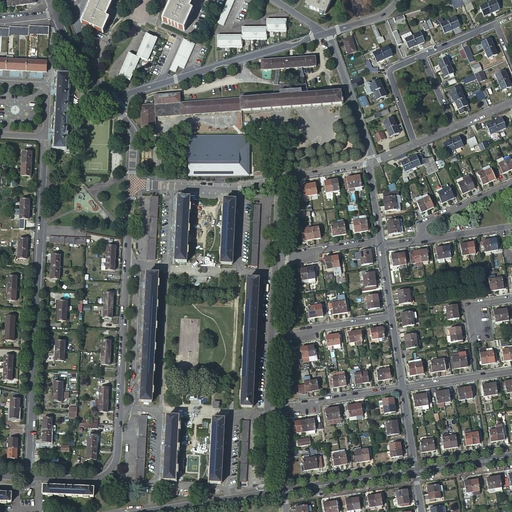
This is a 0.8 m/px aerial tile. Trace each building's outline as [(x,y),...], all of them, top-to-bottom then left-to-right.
[(92,0),(81,23),(104,33),(110,20),(107,18),(115,0),(92,0)] [(170,0),(161,21),(184,31),(193,11),(189,9),(193,0),(170,0)] [(234,0),(227,0),(218,25),(224,27),(234,0)] [(326,15),(331,0),(308,0),(305,6),(326,15)] [(465,5),(462,0),(453,0),(452,0),(456,9),(465,5)] [(496,1),(488,4),(492,14),(500,10),(496,1)] [(492,14),(488,4),(480,8),(484,17),(492,14)] [(445,34),(453,31),(449,21),(445,23),(443,18),(436,21),(439,26),(439,25),(441,25),(442,29),(445,34)] [(449,21),(453,31),(460,27),(456,18),(449,21)] [(287,32),(287,20),(267,21),(267,28),(243,29),(243,37),(218,38),(218,50),(243,49),(243,41),(268,40),(268,32),(287,32)] [(0,35),(8,36),(9,36),(9,34),(9,29),(0,28),(0,35)] [(409,49),(417,46),(413,36),(411,32),(402,36),(404,40),(405,40),(409,49)] [(413,36),(417,46),(425,42),(421,33),(413,36)] [(148,61),(157,38),(146,34),(136,56),(128,53),(119,76),(130,81),(140,58),(148,61)] [(394,37),(398,45),(402,44),(399,35),(394,37)] [(357,52),(351,37),(343,40),(348,55),(357,52)] [(185,69),(196,45),(184,39),(170,70),(176,73),(179,66),(185,69)] [(484,51),(494,47),(491,39),(481,44),(484,51)] [(381,50),(380,47),(376,49),(377,52),(373,53),(377,63),(385,59),(381,50)] [(381,50),(385,59),(393,56),(389,47),(381,50)] [(467,47),(463,49),(464,50),(467,59),(471,57),(469,52),(467,47)] [(497,55),(494,47),(484,51),(488,59),(497,55)] [(143,135),(156,134),(155,117),(242,112),(242,111),(292,108),(342,105),(342,104),(344,104),(344,102),(342,102),(341,88),(307,90),(302,68),(316,68),(315,57),(261,60),(262,70),(276,70),(273,92),(240,94),(240,99),(181,103),(180,94),(155,95),(155,105),(140,106),(143,135)] [(438,62),(441,70),(450,66),(447,58),(438,62)] [(17,60),(7,59),(7,70),(16,70),(17,60)] [(26,71),(27,60),(17,60),(16,70),(26,71)] [(36,71),(37,61),(27,60),(26,71),(36,71)] [(369,60),(366,62),(370,73),(378,73),(378,68),(372,68),(369,60)] [(47,61),(37,61),(36,71),(46,72),(47,61)] [(471,67),(474,74),(482,71),(479,64),(471,67)] [(450,66),(441,70),(444,78),(450,75),(451,78),(455,76),(450,66)] [(499,84),(508,80),(503,70),(499,72),(499,73),(500,74),(497,75),(495,76),(499,84)] [(485,79),(482,72),(476,75),(479,82),(485,79)] [(65,149),(69,75),(58,75),(57,86),(56,91),(57,91),(56,109),(55,109),(55,114),(56,114),(55,132),(54,137),(55,137),(54,148),(65,149)] [(473,81),(471,76),(463,80),(465,85),(473,81)] [(359,78),(351,82),(353,89),(362,86),(359,78)] [(511,87),(508,80),(499,84),(502,92),(511,87)] [(373,93),(383,89),(380,81),(370,85),(373,93)] [(450,91),(455,102),(464,98),(459,87),(450,91)] [(386,96),(383,89),(373,93),(376,100),(386,96)] [(479,101),(485,98),(481,91),(476,94),(479,101)] [(470,110),(464,98),(455,102),(458,110),(460,114),(470,110)] [(387,130),(397,126),(394,118),(384,122),(387,130)] [(494,123),(499,132),(506,129),(502,120),(494,123)] [(491,136),(499,132),(494,123),(486,126),(491,136)] [(400,134),(397,126),(387,130),(390,138),(400,134)] [(381,132),(374,135),(376,142),(384,139),(381,132)] [(203,167),(242,167),(241,142),(231,143),(231,138),(191,139),(192,176),(203,176),(203,167)] [(452,141),(456,151),(464,147),(460,138),(452,141)] [(471,146),(477,143),(475,138),(468,141),(471,146)] [(448,154),(456,151),(452,141),(444,145),(448,154)] [(482,151),(489,148),(486,142),(479,145),(482,151)] [(22,164),(31,164),(32,152),(22,152),(22,164)] [(422,154),(409,160),(413,170),(421,166),(425,164),(426,163),(422,154)] [(508,172),(511,170),(511,162),(509,156),(503,159),(504,162),(508,172)] [(430,163),(426,165),(430,175),(439,171),(433,157),(428,159),(430,163)] [(503,175),(508,172),(504,162),(503,159),(497,162),(501,170),(499,171),(500,173),(502,173),(503,175)] [(413,170),(409,160),(401,163),(405,173),(413,170)] [(483,170),(489,183),(495,180),(494,179),(496,178),(494,173),(492,174),(490,169),(492,168),(489,163),(482,167),(483,170)] [(30,177),(31,164),(22,164),(21,176),(30,177)] [(483,186),(489,183),(483,170),(477,173),(479,178),(481,183),(483,186)] [(360,176),(353,177),(355,189),(361,188),(360,178),(360,176)] [(463,178),(469,192),(475,189),(474,188),(473,187),(475,186),(474,184),(472,184),(469,176),(463,178)] [(355,189),(353,177),(346,178),(348,190),(355,189)] [(462,195),(469,192),(463,178),(457,181),(459,184),(457,184),(462,195)] [(338,180),(331,181),(333,193),(339,191),(338,180)] [(333,193),(331,181),(324,183),(326,194),(333,193)] [(315,184),(308,185),(310,197),(317,196),(315,184)] [(310,197),(308,185),(302,186),(302,187),(302,189),(303,198),(310,197)] [(441,204),(448,202),(443,191),(442,188),(436,190),(438,193),(437,194),(441,204)] [(443,191),(448,202),(454,199),(454,198),(455,198),(454,195),(453,196),(450,188),(443,191)] [(395,191),(390,193),(384,194),(385,198),(395,197),(395,198),(398,197),(396,190),(395,191)] [(423,200),(427,211),(434,208),(427,194),(421,196),(423,200)] [(155,260),(158,197),(151,196),(148,260),(155,260)] [(20,197),(20,209),(25,209),(28,209),(29,209),(29,197),(20,197)] [(395,197),(385,198),(383,199),(384,206),(396,204),(399,203),(398,197),(395,198),(395,197)] [(187,262),(190,198),(178,198),(178,206),(177,211),(177,228),(176,232),(175,249),(175,253),(175,262),(187,262)] [(235,209),(236,200),(224,200),(221,264),(232,264),(233,256),(233,251),(234,235),(234,230),(235,213),(235,209)] [(421,214),(427,211),(423,200),(416,203),(421,214)] [(397,211),(396,204),(384,206),(385,212),(395,211),(397,211)] [(257,266),(260,205),(253,205),(250,265),(257,266)] [(25,209),(20,209),(19,221),(28,222),(29,209),(28,209),(25,209)] [(367,219),(360,221),(362,233),(368,231),(368,229),(370,229),(368,219),(367,219)] [(398,220),(386,222),(388,229),(399,227),(398,220)] [(362,233),(360,221),(353,222),(353,227),(354,230),(353,231),(353,232),(354,232),(355,234),(362,233)] [(337,224),(339,236),(346,235),(344,223),(337,224)] [(333,237),(339,236),(337,224),(331,225),(333,237)] [(312,228),(314,240),(321,239),(319,227),(312,228)] [(399,227),(388,229),(389,236),(400,234),(399,227)] [(307,241),(314,240),(312,228),(306,230),(306,234),(304,234),(305,239),(307,239),(307,241)] [(85,245),(86,238),(50,236),(50,243),(85,245)] [(17,249),(26,249),(27,237),(18,237),(17,249)] [(489,241),(491,252),(498,251),(497,240),(489,241)] [(484,253),(491,252),(489,241),(483,242),(484,253)] [(467,244),(469,256),(476,255),(474,243),(467,244)] [(462,257),(469,256),(467,244),(460,245),(462,257)] [(106,258),(115,258),(115,248),(111,248),(111,246),(107,246),(106,258)] [(449,247),(443,248),(444,259),(451,258),(449,247)] [(438,264),(445,263),(444,259),(443,248),(436,249),(436,251),(435,251),(435,255),(437,254),(438,264)] [(26,262),(26,249),(17,249),(17,261),(26,262)] [(359,253),(360,260),(372,258),(371,251),(368,251),(368,249),(366,250),(366,251),(359,253)] [(420,252),(422,263),(423,263),(428,262),(429,262),(427,251),(420,252)] [(415,264),(422,263),(420,252),(413,253),(414,255),(409,255),(411,264),(415,264)] [(405,254),(398,255),(400,266),(406,265),(405,254)] [(52,257),(51,267),(59,267),(60,255),(55,255),(55,257),(52,257)] [(400,266),(398,255),(391,256),(393,267),(400,266)] [(338,257),(331,258),(333,269),(339,268),(340,268),(339,263),(338,260),(340,260),(340,258),(338,258),(338,257)] [(114,269),(115,258),(106,258),(106,270),(110,271),(110,269),(114,269)] [(333,269),(331,258),(324,259),(326,270),(327,270),(333,269)] [(372,258),(360,260),(361,266),(373,264),(372,258)] [(59,267),(51,267),(51,277),(55,277),(54,279),(59,279),(59,267)] [(313,268),(307,269),(308,280),(315,279),(313,268)] [(308,280),(307,269),(299,270),(301,281),(308,280)] [(362,275),(363,282),(375,280),(374,273),(362,275)] [(152,403),(158,274),(146,274),(146,282),(145,287),(145,304),(144,308),(144,325),(143,329),(143,346),(142,351),(141,368),(141,372),(140,389),(140,394),(140,402),(152,403)] [(7,288),(16,289),(16,278),(12,278),(12,276),(8,276),(7,288)] [(490,292),(497,291),(495,279),(495,276),(488,277),(490,292)] [(495,279),(497,291),(504,290),(504,288),(503,285),(502,278),(495,279)] [(259,288),(259,279),(247,279),(241,407),(253,407),(253,399),(253,394),(254,378),(254,373),(255,356),(255,352),(256,335),(256,330),(257,314),(257,309),(258,292),(259,288)] [(375,280),(363,282),(364,288),(376,287),(375,280)] [(15,299),(16,289),(7,288),(7,301),(11,301),(11,299),(15,299)] [(398,299),(410,297),(409,290),(397,292),(398,299)] [(109,296),(109,294),(105,293),(104,305),(112,306),(113,296),(109,296)] [(366,297),(367,304),(378,302),(377,295),(366,297)] [(411,303),(410,297),(398,299),(399,306),(411,303)] [(57,311),(66,311),(67,301),(58,301),(57,311)] [(345,302),(338,303),(340,314),(348,313),(348,308),(346,308),(345,302)] [(378,302),(367,304),(368,311),(379,309),(378,302)] [(340,314),(338,303),(337,303),(332,304),(328,304),(329,310),(332,310),(332,311),(331,311),(331,316),(340,314)] [(112,306),(104,305),(103,318),(108,318),(108,316),(112,316),(112,306)] [(314,306),(316,318),(323,317),(321,305),(314,306)] [(309,319),(316,318),(314,306),(307,307),(308,314),(309,317),(309,319)] [(447,314),(458,313),(457,306),(445,308),(447,314)] [(507,310),(500,311),(502,322),(509,321),(507,310)] [(66,321),(66,311),(57,311),(57,321),(66,321)] [(502,322),(500,311),(493,312),(495,323),(496,323),(496,326),(502,325),(502,322)] [(413,319),(417,319),(416,313),(413,314),(412,312),(401,314),(402,321),(413,319)] [(459,319),(458,313),(447,314),(448,321),(459,319)] [(14,329),(14,319),(11,319),(11,316),(6,316),(5,328),(14,329)] [(413,319),(402,321),(403,328),(415,326),(413,319)] [(13,339),(14,329),(5,328),(5,341),(9,341),(10,339),(13,339)] [(376,329),(378,339),(385,338),(383,328),(376,329)] [(449,330),(450,337),(462,335),(460,328),(449,330)] [(372,340),(378,339),(376,329),(368,330),(369,337),(371,336),(372,340)] [(349,343),(356,342),(354,332),(347,333),(349,343)] [(338,335),(332,336),(333,346),(339,345),(340,345),(338,335)] [(405,343),(417,341),(416,335),(404,336),(405,343)] [(462,335),(450,337),(451,343),(463,342),(462,335)] [(333,346),(332,336),(325,336),(327,347),(333,346)] [(56,350),(64,351),(65,341),(56,340),(56,350)] [(110,353),(111,343),(107,343),(107,341),(102,341),(102,353),(110,353)] [(421,348),(420,341),(417,341),(405,343),(406,350),(421,348)] [(315,346),(307,347),(309,357),(309,361),(317,360),(315,346)] [(309,357),(307,347),(301,348),(301,350),(301,352),(302,358),(309,357)] [(492,349),(486,350),(488,365),(495,364),(493,352),(492,352),(492,349)] [(64,361),(64,351),(56,350),(55,361),(64,361)] [(488,365),(486,350),(479,351),(481,366),(488,365)] [(510,361),(508,350),(502,351),(504,362),(510,361)] [(110,363),(110,353),(102,353),(101,365),(106,365),(106,363),(110,363)] [(465,353),(459,354),(461,369),(468,368),(465,353)] [(461,369),(459,354),(452,355),(453,361),(451,361),(452,368),(454,368),(454,370),(461,369)] [(3,368),(12,369),(12,358),(8,358),(9,356),(4,356),(3,368)] [(444,359),(437,361),(439,372),(446,371),(444,359)] [(439,372),(437,361),(430,362),(431,369),(431,371),(432,373),(439,372)] [(414,364),(416,376),(423,375),(422,373),(424,372),(423,365),(421,365),(421,363),(420,363),(414,364)] [(409,377),(416,376),(414,364),(408,365),(407,365),(409,377)] [(11,378),(12,369),(3,368),(3,380),(7,380),(7,378),(11,378)] [(390,369),(383,370),(384,380),(391,379),(390,369)] [(361,373),(360,370),(351,371),(352,378),(355,378),(355,379),(356,385),(362,384),(361,373)] [(384,380),(383,370),(376,371),(378,381),(384,380)] [(361,373),(362,384),(369,383),(369,381),(368,379),(367,372),(361,373)] [(334,388),(340,387),(338,377),(338,374),(333,375),(333,378),(332,378),(333,385),(331,385),(332,387),(333,386),(334,388)] [(338,377),(340,387),(346,386),(346,384),(348,384),(348,383),(346,383),(345,376),(338,377)] [(310,381),(312,392),(319,391),(319,390),(318,388),(318,386),(317,380),(310,381)] [(312,392),(310,381),(304,382),(304,385),(298,386),(299,394),(302,393),(305,393),(312,392)] [(54,392),(62,392),(63,382),(54,382),(54,392)] [(489,385),(491,396),(497,395),(496,384),(489,385)] [(484,398),(491,396),(489,385),(482,386),(484,398)] [(471,387),(464,388),(466,400),(473,399),(472,393),(473,393),(473,389),(471,389),(471,387)] [(108,401),(108,391),(104,390),(105,388),(100,388),(99,400),(108,401)] [(466,400),(464,388),(457,389),(458,391),(458,393),(459,401),(466,400)] [(449,391),(442,392),(444,407),(450,406),(449,403),(450,402),(449,394),(451,394),(451,392),(449,393),(449,391)] [(62,402),(62,392),(54,392),(53,402),(62,402)] [(444,407),(442,392),(435,393),(436,396),(437,404),(438,404),(438,408),(444,407)] [(426,394),(419,395),(421,407),(428,406),(428,402),(429,402),(428,396),(427,396),(426,394)] [(421,407),(419,395),(413,396),(414,408),(421,407)] [(10,399),(10,409),(19,409),(20,409),(21,404),(19,404),(19,399),(10,399)] [(383,407),(395,405),(393,399),(382,400),(382,401),(383,407)] [(107,411),(108,401),(99,400),(99,412),(103,413),(103,410),(107,411)] [(356,417),(357,420),(363,419),(362,409),(361,406),(361,404),(354,405),(356,417)] [(356,417),(354,405),(347,406),(348,409),(348,411),(349,418),(356,417)] [(396,412),(395,405),(383,407),(384,413),(384,414),(391,413),(393,413),(396,412)] [(339,408),(332,409),(334,421),(334,425),(341,423),(339,408)] [(18,419),(19,409),(10,409),(9,419),(18,419)] [(334,421),(332,409),(325,410),(327,422),(334,421)] [(144,481),(147,416),(140,415),(137,480),(144,481)] [(175,481),(178,417),(167,417),(167,425),(166,430),(166,446),(165,468),(164,472),(164,481),(175,481)] [(43,430),(51,431),(51,426),(52,419),(43,418),(43,430)] [(224,428),(224,419),(213,419),(210,483),(221,483),(222,475),(222,470),(223,454),(223,449),(224,432),(224,428)] [(314,419),(307,420),(309,432),(309,434),(315,434),(315,431),(316,430),(315,422),(316,422),(316,420),(314,421),(314,419)] [(246,482),(249,421),(242,420),(239,481),(246,482)] [(309,432),(307,420),(301,421),(302,433),(309,432)] [(386,422),(387,429),(398,428),(397,421),(386,422)] [(501,425),(495,426),(496,430),(498,441),(504,440),(502,426),(501,425)] [(398,428),(387,429),(388,436),(390,436),(390,437),(398,436),(397,435),(399,435),(398,428)] [(51,431),(43,430),(42,442),(51,442),(51,431)] [(498,441),(496,430),(489,431),(490,443),(498,441)] [(471,434),(473,445),(480,444),(478,433),(471,434)] [(466,446),(473,445),(471,434),(464,435),(465,442),(464,442),(464,445),(466,444),(466,446)] [(87,448),(96,448),(97,436),(88,436),(87,448)] [(449,437),(451,449),(457,448),(456,436),(449,437)] [(444,450),(451,449),(449,437),(443,438),(442,438),(444,450)] [(298,440),(299,448),(312,446),(311,438),(298,440)] [(8,449),(17,449),(17,439),(8,439),(8,449)] [(427,441),(428,452),(435,451),(433,440),(427,441)] [(422,453),(428,452),(427,441),(420,442),(421,449),(419,449),(420,451),(421,451),(422,453)] [(389,445),(390,452),(401,450),(400,443),(389,445)] [(96,460),(96,448),(87,448),(87,460),(96,460)] [(16,459),(17,449),(8,449),(7,458),(16,459)] [(368,450),(361,451),(363,462),(370,461),(368,450)] [(401,450),(390,452),(391,459),(402,457),(401,450)] [(339,454),(339,451),(338,451),(333,452),(333,455),(332,455),(333,463),(332,463),(332,467),(341,466),(339,454)] [(363,462),(361,451),(355,452),(354,452),(355,458),(356,460),(354,460),(354,462),(356,461),(356,463),(363,462)] [(339,454),(341,466),(348,465),(346,453),(345,453),(339,454)] [(309,459),(311,470),(318,469),(316,458),(315,458),(315,455),(309,456),(309,459)] [(304,471),(311,470),(309,459),(304,460),(302,460),(303,468),(302,468),(302,470),(304,469),(304,471)] [(493,477),(495,488),(502,487),(501,481),(500,477),(500,476),(493,477)] [(474,497),(480,496),(479,490),(480,490),(479,485),(478,481),(478,479),(471,480),(473,491),(474,497)] [(471,480),(465,481),(465,482),(466,487),(466,492),(473,491),(471,480)] [(429,486),(428,486),(429,493),(440,491),(442,490),(441,484),(439,485),(439,484),(433,485),(433,484),(429,484),(429,486)] [(93,497),(94,489),(43,486),(43,495),(52,495),(52,496),(59,496),(59,495),(77,496),(77,497),(83,497),(93,497)] [(397,491),(397,497),(408,495),(408,489),(403,490),(397,491)] [(443,490),(442,490),(440,491),(429,493),(429,499),(431,499),(431,501),(435,501),(435,499),(441,498),(441,497),(444,497),(443,490)] [(11,503),(11,494),(0,493),(0,502),(1,503),(1,502),(11,503)] [(376,506),(383,505),(381,494),(374,495),(376,506)] [(397,497),(398,504),(409,503),(408,495),(397,497)] [(353,510),(360,509),(359,497),(352,498),(353,510)] [(348,511),(353,510),(352,498),(346,499),(346,501),(344,501),(345,505),(346,505),(347,511),(348,511)] [(329,511),(337,511),(336,501),(328,502),(329,511)]
